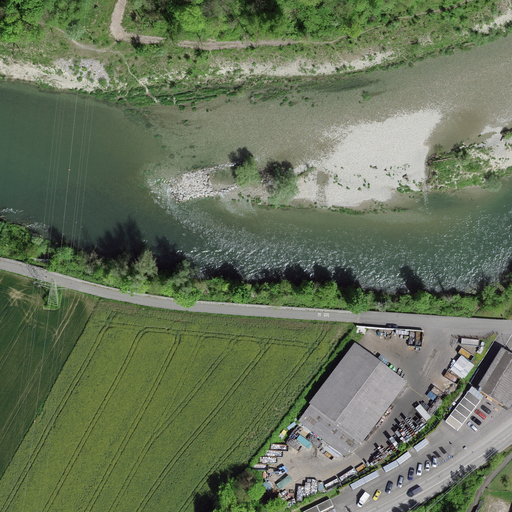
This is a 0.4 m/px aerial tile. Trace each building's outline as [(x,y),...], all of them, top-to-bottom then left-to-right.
[(405,384),(354,346),(298,421),(343,456),(352,451),(359,445),(405,384)] [(511,357),(500,350),(476,391),(502,407),(511,389),(511,357)] [(472,366),(460,357),(451,369),(463,378),(472,366)] [(481,401),(469,392),(450,416),(462,425),(481,401)] [(331,500),(317,507),(319,511),(322,511),(334,507),(331,500)]
